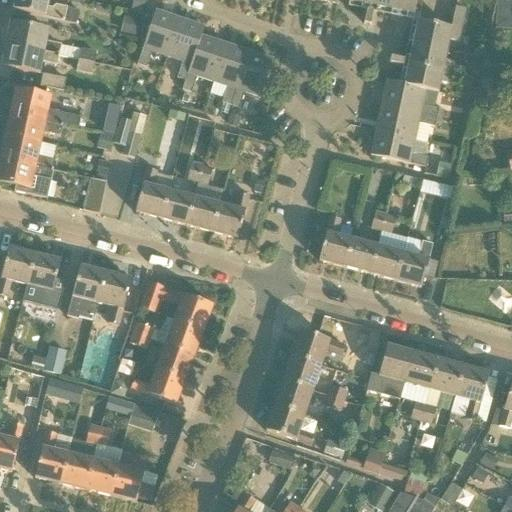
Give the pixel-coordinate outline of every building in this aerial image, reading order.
[(47,8),(48,0),(15,0),(13,12),(63,23),(75,26),(79,12),(66,9),(55,7),(52,9),(47,8)] [(371,0),(370,7),(391,12),(393,0),(371,0)] [(393,0),(391,12),(413,16),(414,13),(420,14),(422,0),(420,0),(393,0)] [(413,44),(446,51),(449,41),(458,43),(465,10),(455,8),(451,30),(417,22),(413,44)] [(167,58),(179,21),(155,13),(137,66),(146,69),(152,53),(167,58)] [(511,15),(496,15),(495,30),(511,31),(511,15)] [(124,18),(120,34),(136,37),(140,22),(124,18)] [(204,29),(179,21),(167,58),(182,63),(177,79),(185,82),(200,37),(201,38),(204,29)] [(78,62),(80,50),(61,47),(45,43),(47,32),(11,24),(6,46),(58,58),(78,62)] [(224,45),(201,38),(200,37),(185,82),(182,91),(191,94),(196,78),(212,83),(224,45)] [(444,62),(446,51),(413,44),(408,65),(451,74),(454,64),(444,62)] [(230,107),(248,53),(224,45),(212,83),(227,88),(222,104),(230,107)] [(56,67),(58,58),(6,46),(1,68),(38,75),(41,63),(56,67)] [(80,50),(78,62),(94,65),(96,53),(80,50)] [(248,53),(230,107),(239,110),(244,94),(260,99),(273,61),(248,53)] [(91,77),(94,65),(78,62),(76,73),(91,77)] [(408,65),(404,86),(404,87),(437,94),(440,83),(449,85),(451,74),(408,65)] [(65,81),(42,76),(40,86),(63,92),(65,81)] [(387,82),(381,107),(436,119),(438,110),(434,109),(437,94),(404,87),(404,86),(387,82)] [(487,109),(487,91),(474,91),(474,108),(487,109)] [(11,114),(62,126),(62,125),(84,130),(85,119),(46,111),(49,99),(16,92),(16,93),(13,93),(10,104),(13,105),(11,114)] [(435,128),(436,119),(381,107),(376,132),(415,140),(426,143),(430,127),(435,128)] [(60,137),(62,126),(11,114),(9,125),(6,124),(3,137),(39,145),(41,133),(60,137)] [(144,118),(134,115),(131,124),(121,121),(114,144),(125,147),(123,156),(133,158),(144,118)] [(243,120),(230,117),(228,127),(240,131),(243,120)] [(104,123),(102,134),(114,136),(116,126),(106,123),(104,123)] [(412,156),(415,140),(376,132),(371,157),(426,169),(428,159),(412,156)] [(113,138),(100,135),(96,150),(109,153),(113,138)] [(36,157),(39,145),(3,137),(0,149),(3,150),(1,160),(53,171),(54,162),(55,160),(36,157)] [(52,175),(53,171),(1,160),(0,165),(0,184),(29,191),(32,178),(50,182),(52,175)] [(96,174),(107,177),(110,165),(98,163),(96,174)] [(437,175),(437,177),(438,177),(448,179),(450,166),(444,165),(440,164),(439,164),(437,175)] [(198,185),(203,168),(195,166),(190,182),(198,185)] [(206,187),(211,174),(212,171),(203,168),(198,185),(206,187)] [(161,220),(168,193),(153,188),(157,173),(147,170),(135,214),(161,220)] [(91,180),(83,212),(99,217),(108,184),(91,180)] [(438,197),(438,199),(449,202),(452,189),(441,186),(441,188),(438,197)] [(186,227),(194,199),(168,193),(161,220),(186,227)] [(219,206),(211,234),(237,241),(249,197),(239,194),(234,210),(219,206)] [(211,234),(219,206),(194,199),(186,227),(211,234)] [(381,233),(386,216),(376,213),(371,230),(381,233)] [(511,213),(503,214),(504,227),(511,225),(511,213)] [(386,216),(381,233),(390,236),(395,219),(386,216)] [(344,269),(351,241),(336,237),(341,221),(330,218),(318,262),(344,269)] [(369,276),(377,248),(351,241),(344,269),(369,276)] [(402,255),(395,283),(421,289),(433,246),(422,243),(418,259),(402,255)] [(395,283),(402,255),(377,248),(369,276),(395,283)] [(26,287),(34,256),(8,250),(0,281),(0,297),(7,299),(11,283),(26,287)] [(34,256),(26,287),(42,291),(38,307),(48,309),(60,263),(34,256)] [(98,305),(105,275),(79,268),(67,318),(78,321),(79,318),(93,322),(98,305)] [(105,275),(98,305),(112,309),(108,325),(118,327),(130,281),(105,275)] [(179,307),(173,322),(173,323),(203,333),(212,308),(165,290),(148,284),(139,307),(155,313),(160,300),(179,307)] [(194,358),(203,333),(173,323),(173,322),(167,320),(162,334),(154,331),(150,342),(164,347),(194,358)] [(132,335),(148,341),(152,330),(136,325),(132,335)] [(291,358),(321,368),(326,353),(341,358),(345,348),(299,332),(291,358)] [(145,350),(148,341),(132,335),(129,345),(145,350)] [(155,371),(185,382),(194,358),(164,347),(155,371)] [(404,385),(412,355),(386,348),(378,378),(371,376),(366,392),(398,400),(403,385),(404,385)] [(60,375),(63,354),(47,351),(43,373),(60,375)] [(429,392),(437,361),(412,355),(404,385),(429,392)] [(30,369),(42,373),(42,372),(45,361),(33,358),(30,369)] [(312,393),(321,368),(291,358),(283,382),(312,393)] [(454,399),(462,368),(437,361),(429,392),(426,406),(425,406),(420,425),(430,427),(439,394),(454,399)] [(470,403),(467,411),(465,419),(476,422),(488,375),(462,368),(454,399),(470,403)] [(175,407),(185,382),(155,371),(150,386),(134,380),(131,390),(175,407)] [(31,376),(23,407),(36,410),(43,379),(31,376)] [(511,381),(511,382),(503,412),(499,428),(509,431),(511,420),(511,381)] [(60,402),(64,385),(49,382),(45,399),(60,402)] [(122,384),(115,382),(111,395),(123,399),(126,391),(122,384)] [(304,417),(312,393),(283,382),(274,407),(304,417)] [(347,393),(330,387),(327,397),(344,403),(347,393)] [(341,412),(344,403),(327,397),(324,407),(341,412)] [(420,425),(425,406),(415,403),(410,422),(420,425)] [(299,432),(304,417),(274,407),(266,433),(311,448),(314,438),(299,432)] [(128,426),(151,434),(157,418),(133,410),(128,426)] [(494,415),(491,426),(499,428),(503,412),(495,410),(494,415)] [(0,438),(0,471),(11,474),(23,427),(12,425),(8,441),(0,438)] [(96,447),(101,430),(90,427),(85,444),(96,447)] [(101,430),(96,447),(105,449),(110,433),(101,430)] [(60,486),(68,455),(52,452),(56,436),(46,433),(34,480),(60,486)] [(345,448),(328,442),(323,454),(341,460),(345,448)] [(147,458),(136,455),(121,451),(117,468),(118,468),(111,498),(136,504),(143,475),(162,479),(164,472),(145,467),(147,458)] [(384,457),(369,452),(364,470),(378,475),(384,457)] [(460,467),(466,457),(457,452),(451,462),(460,467)] [(270,465),(289,471),(293,459),(274,453),(270,465)] [(491,472),(498,461),(485,454),(479,465),(491,472)] [(60,486),(85,492),(92,462),(68,455),(60,486)] [(92,462),(85,492),(111,498),(118,468),(117,468),(92,462)] [(309,477),(313,480),(320,472),(312,465),(308,470),(309,477)] [(477,469),(471,479),(482,486),(488,476),(477,469)] [(403,495),(423,502),(428,487),(424,485),(427,477),(411,472),(403,495)] [(336,483),(343,488),(350,477),(343,473),(336,483)] [(385,507),(393,494),(376,484),(368,497),(385,507)] [(451,507),(461,491),(451,485),(441,501),(451,507)] [(403,511),(412,498),(400,495),(388,511),(403,511)] [(267,511),(268,511),(255,502),(246,497),(236,511),(267,511)] [(424,502),(418,511),(433,511),(440,501),(425,497),(424,502)] [(412,498),(403,511),(418,511),(424,502),(412,498)] [(503,510),(507,511),(511,511),(511,501),(508,500),(503,510)]
